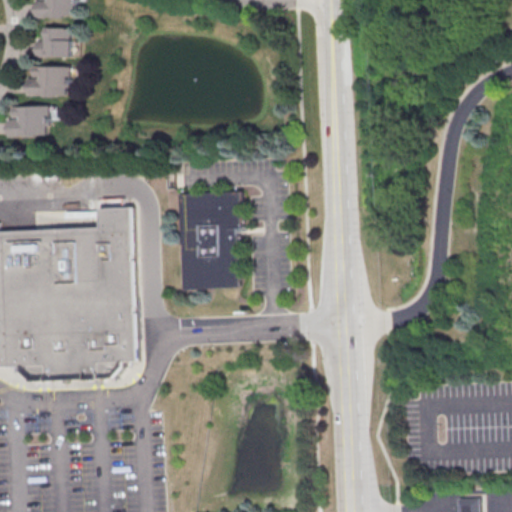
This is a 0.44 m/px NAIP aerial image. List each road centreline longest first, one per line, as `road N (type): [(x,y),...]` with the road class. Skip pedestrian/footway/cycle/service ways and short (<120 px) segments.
road 1 (tertiary): [(347,320),(332,0)]
road 2 (tertiary): [(356,511),(347,320)]
